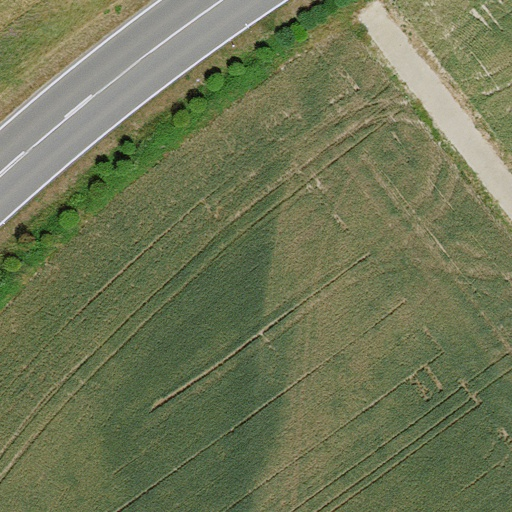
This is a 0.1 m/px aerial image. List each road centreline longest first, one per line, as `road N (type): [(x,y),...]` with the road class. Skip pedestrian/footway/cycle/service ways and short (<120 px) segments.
road 1 (primary): [(234,0),(96,94),(0,186)]
road 2 (track): [(365,7),(511,197)]
